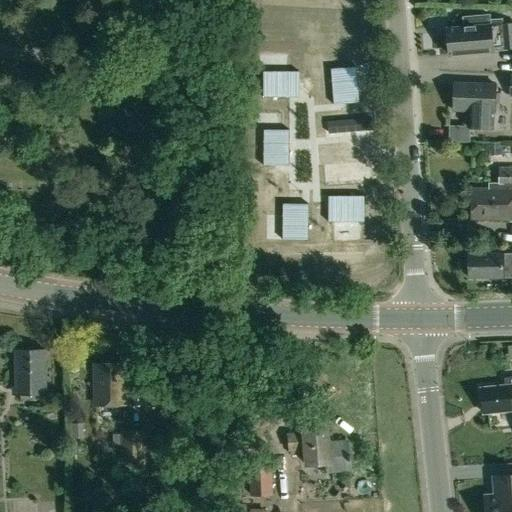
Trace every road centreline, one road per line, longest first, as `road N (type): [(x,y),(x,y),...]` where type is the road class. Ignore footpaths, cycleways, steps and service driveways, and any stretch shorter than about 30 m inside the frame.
road 1 (secondary): [(419,319),(166,309),(0,285)]
road 2 (unclassified): [(419,319),(394,0)]
road 3 (unclassified): [(440,511),(419,319)]
